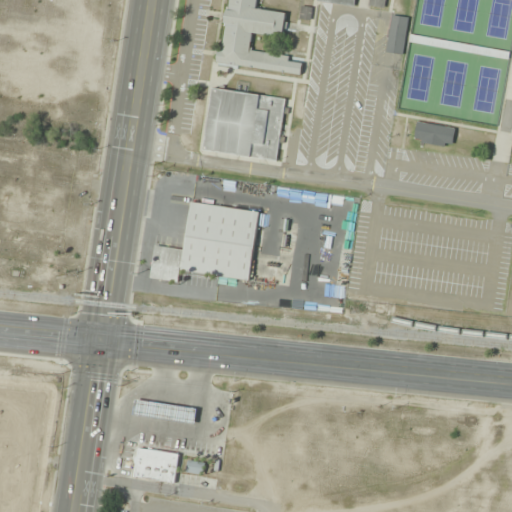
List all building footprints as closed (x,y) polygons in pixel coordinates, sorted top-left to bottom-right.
[(228,0),(220,64),(302,75),(304,59),(251,51),(254,34),(284,38),(287,13),(257,9),(258,0),(228,0)] [(388,53),(405,54),(408,17),(391,15),(388,53)] [(204,151),(278,161),(287,98),(212,89),(204,151)] [(456,129),(417,122),(414,141),(452,148),(456,129)] [(186,250),(156,246),(152,278),(180,282),(181,271),(251,280),(259,212),(192,203),(186,250)] [(195,409),(134,400),(132,415),(193,424),(195,409)] [(134,477),(138,449),(178,455),(173,484),(134,477)] [(206,474),(207,462),(188,461),(187,473),(206,474)]
